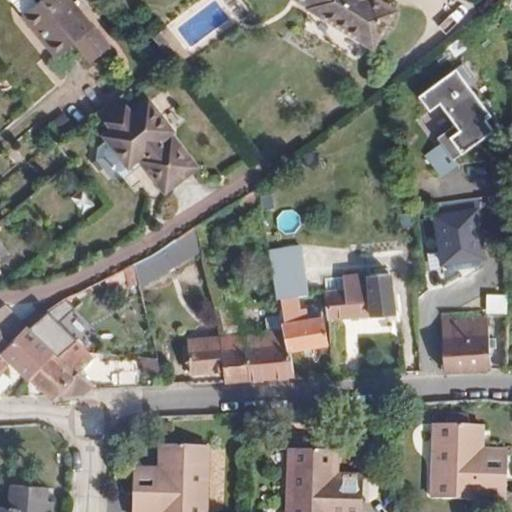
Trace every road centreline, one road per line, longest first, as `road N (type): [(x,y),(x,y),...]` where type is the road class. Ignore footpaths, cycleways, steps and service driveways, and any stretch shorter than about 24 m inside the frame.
road 1 (residential): [(87,408),(511,386)]
road 2 (unknown): [(431,388),(434,307),(500,252),(485,152)]
